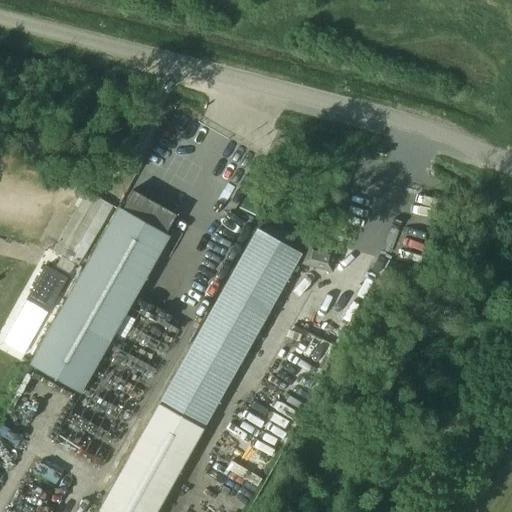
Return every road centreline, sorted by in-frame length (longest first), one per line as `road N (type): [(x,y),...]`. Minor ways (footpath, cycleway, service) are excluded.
road 1 (unclassified): [(511,163),(420,126),(0,18)]
road 2 (unclassified): [(416,511),(511,377)]
